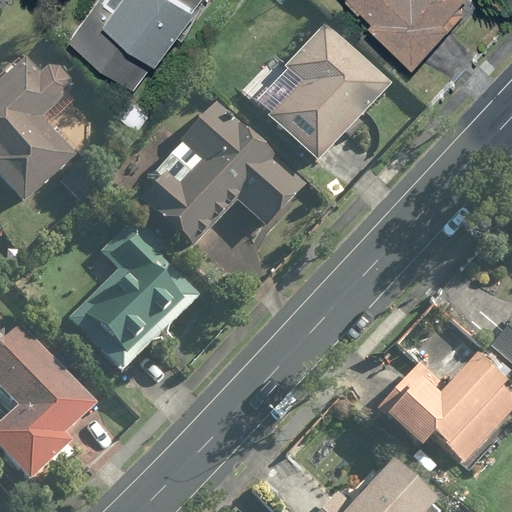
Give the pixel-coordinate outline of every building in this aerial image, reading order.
[(198,0),(94,0),(64,36),(126,87),(198,0)] [(348,0),(367,15),(358,25),(405,65),(441,24),(436,20),(453,0),(348,0)] [(273,59),(239,95),(267,122),(261,129),(311,176),(386,98),(318,34),(284,70),(273,59)] [(29,81),(14,64),(0,76),(0,194),(13,210),(68,162),(41,132),(73,104),(42,70),(29,81)] [(152,120),(128,99),(112,117),(136,138),(152,120)] [(259,237),(300,198),(216,108),(123,195),(180,256),(232,208),(259,237)] [(93,194),(70,172),(51,191),(75,214),(93,194)] [(140,242),(129,230),(100,256),(116,275),(64,321),(115,378),(196,306),(155,259),(163,252),(148,236),(140,242)] [(511,323),(486,351),(511,376),(511,323)] [(58,386),(73,371),(56,353),(41,368),(4,330),(0,333),(0,406),(8,414),(0,421),(0,470),(26,497),(66,458),(58,449),(89,419),(58,386)] [(453,478),(511,416),(511,409),(466,366),(439,394),(413,370),(365,420),(409,461),(421,448),(453,478)] [(429,511),(389,470),(346,511),(341,511),(330,499),(316,511),(429,511)]
